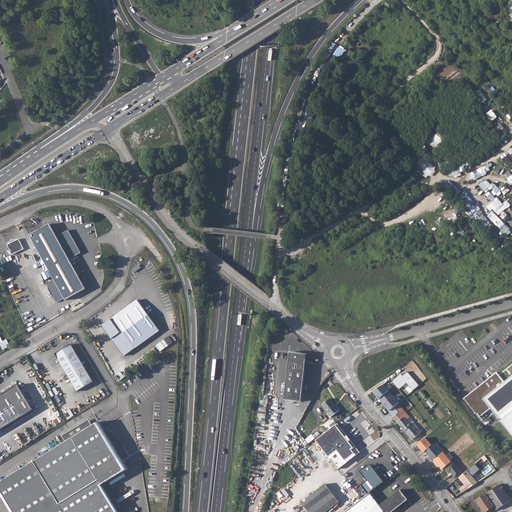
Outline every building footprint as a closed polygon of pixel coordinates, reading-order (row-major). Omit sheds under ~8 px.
[(479,177),(490,169),(486,164),(476,171),(479,177)] [(479,182),(473,187),(480,195),(486,190),(479,182)] [(49,223),(29,235),(54,278),(67,299),(87,287),(70,258),(81,251),(68,229),(56,235),(49,223)] [(19,239),(7,244),(12,255),(24,249),(19,239)] [(67,299),(54,278),(47,282),(61,307),(69,303),(67,299)] [(137,300),(102,326),(125,357),(159,330),(137,300)] [(166,339),(157,344),(160,351),(169,346),(166,339)] [(71,344),(55,354),(77,391),(93,382),(71,344)] [(306,354),(289,352),(284,400),(301,402),(306,354)] [(511,368),(499,378),(498,376),(466,401),(485,425),(498,415),(511,433),(511,368)] [(402,373),(392,381),(399,389),(407,382),(413,390),(419,385),(408,371),(403,375),(402,373)] [(18,384),(0,395),(0,429),(33,410),(18,384)] [(378,401),(397,422),(407,414),(398,404),(388,392),(378,401)] [(330,398),(322,404),(331,416),(339,410),(330,398)] [(317,405),(312,408),(319,419),(324,416),(317,405)] [(407,414),(397,422),(412,440),(413,439),(415,441),(420,437),(418,434),(421,432),(413,423),(414,422),(407,414)] [(80,424),(84,430),(92,425),(88,418),(80,424)] [(65,442),(0,481),(0,492),(12,511),(119,511),(102,484),(128,468),(99,421),(84,430),(80,424),(61,435),(65,442)] [(338,424),(317,441),(339,469),(360,453),(338,424)] [(318,431),(306,440),(310,444),(321,435),(318,431)] [(428,448),(419,456),(427,465),(436,458),(428,448)] [(453,462),(446,469),(449,473),(450,472),(455,478),(461,472),(453,462)] [(368,465),(360,471),(366,480),(360,485),(367,494),(383,482),(371,465),(368,465)] [(325,484),(302,502),(309,511),(325,511),(339,501),(325,484)] [(511,499),(500,484),(476,500),(484,511),(494,506),(496,509),(511,499)] [(369,495),(347,511),(394,511),(408,502),(400,492),(380,508),(369,495)]
